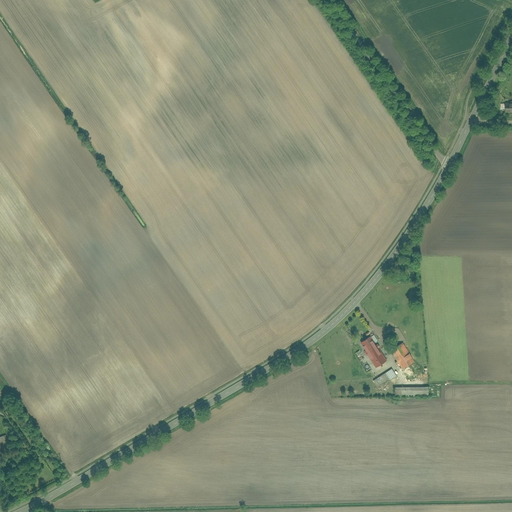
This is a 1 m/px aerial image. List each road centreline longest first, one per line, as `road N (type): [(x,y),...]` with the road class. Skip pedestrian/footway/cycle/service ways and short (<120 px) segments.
road 1 (secondary): [(19,511),(325,330),(391,258),(448,164)]
road 2 (unclassified): [(448,164),(333,0)]
